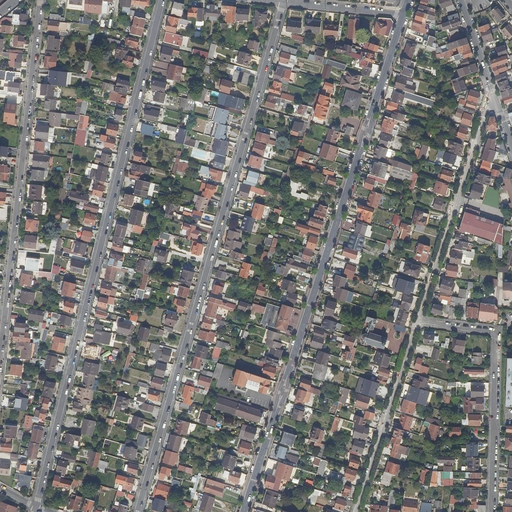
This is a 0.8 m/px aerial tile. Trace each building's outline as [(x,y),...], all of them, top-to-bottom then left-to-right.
[(452,5),(450,0),(438,0),(442,9),(446,7),(447,12),(456,8),(452,5)] [(181,16),(184,5),(174,3),(171,14),(181,16)] [(217,17),(218,11),(219,6),(207,5),(207,9),(206,12),(206,16),(207,16),(217,17)] [(504,17),(496,6),(491,10),(496,16),(495,17),(499,22),(504,17)] [(235,23),(236,9),(236,8),(222,7),(222,12),(222,15),(227,15),(226,22),(235,23)] [(197,17),(197,9),(193,9),(193,8),(189,8),(188,16),(197,17)] [(248,20),(249,12),(247,12),(247,10),(236,9),(235,23),(243,23),(243,20),(248,20)] [(266,23),(267,11),(257,10),(256,27),(258,28),(261,28),(261,23),(264,23),(266,23)] [(425,18),(423,17),(424,14),(422,13),(418,12),(415,20),(422,22),(422,20),(423,19),(424,20),(425,18)] [(64,22),(65,18),(61,17),(61,16),(59,16),(59,15),(50,14),(49,20),(59,21),(64,22)] [(143,28),(145,19),(138,17),(135,17),(133,25),(143,28)] [(389,37),(393,23),(391,19),(382,18),(381,20),(380,20),(379,23),(385,25),(386,28),(384,36),(389,37)] [(320,33),(321,22),(312,21),(312,20),(306,19),(304,31),(320,33)] [(460,26),(458,19),(452,21),(449,22),(451,27),(450,28),(450,27),(448,27),(448,29),(457,27),(460,26)] [(424,29),(426,24),(423,23),(422,22),(415,20),(413,25),(421,28),(424,29)] [(66,32),(67,22),(64,22),(59,21),(59,22),(58,22),(54,22),(49,21),(48,30),(53,30),(54,30),(60,31),(66,32)] [(176,30),(178,24),(168,21),(168,25),(167,27),(166,30),(175,33),(176,32),(176,30)] [(300,33),(301,23),(291,22),(290,27),(288,27),(286,31),(300,33)] [(384,36),(386,28),(385,25),(379,23),(377,23),(374,33),(384,36)] [(338,36),(339,25),(324,24),(323,35),(338,36)] [(490,30),(488,24),(478,28),(480,33),(490,30)] [(511,34),(511,28),(508,24),(502,29),(509,38),(511,34)] [(141,37),(143,28),(133,25),(132,25),(130,34),(141,37)] [(425,34),(426,29),(424,29),(421,28),(413,25),(412,30),(420,33),(425,34)] [(459,33),(457,27),(448,29),(451,36),(453,35),(459,33)] [(493,40),(491,32),(498,30),(497,27),(490,30),(480,33),(484,43),(493,40)] [(181,44),(183,38),(180,37),(181,36),(167,32),(164,42),(178,45),(181,45),(181,44)] [(59,50),(60,40),(63,40),(64,37),(59,37),(50,35),(49,43),(48,43),(48,49),(52,49),(53,49),(54,50),(56,50),(59,50)] [(435,49),(435,41),(435,38),(430,36),(426,35),(425,38),(423,45),(427,46),(435,49)] [(26,43),(26,40),(24,40),(25,37),(14,36),(14,40),(18,40),(17,47),(23,47),(24,43),(26,43)] [(118,46),(119,41),(107,38),(105,43),(116,46),(118,46)] [(137,45),(139,40),(129,38),(128,43),(127,44),(127,45),(135,47),(135,46),(135,44),(137,45)] [(468,44),(466,38),(461,40),(455,42),(447,45),(449,51),(451,50),(457,48),(468,44)] [(256,51),(259,42),(251,39),(248,48),(256,51)] [(212,59),(216,45),(211,43),(209,53),(207,58),(212,59)] [(297,53),(298,49),(281,44),(279,51),(283,52),(292,54),(298,56),(299,53),(297,53)] [(377,52),(379,46),(370,44),(369,49),(377,52)] [(411,61),(414,49),(415,50),(417,46),(412,44),(412,45),(407,44),(403,58),(411,61)] [(470,50),(468,44),(457,48),(459,54),(460,53),(470,50)] [(351,52),(351,49),(352,47),(345,45),(344,48),(337,46),(336,52),(339,53),(339,52),(343,53),(343,54),(345,55),(350,57),(351,52)] [(125,56),(127,49),(118,46),(116,56),(124,58),(123,61),(123,63),(126,64),(132,65),(134,58),(125,56)] [(507,53),(504,46),(496,48),(499,56),(500,58),(506,56),(510,54),(510,53),(507,53)] [(170,62),(172,54),(179,55),(180,51),(164,47),(161,60),(170,62)] [(207,58),(209,53),(193,49),(192,54),(207,58)] [(323,58),(324,56),(325,51),(318,49),(317,53),(316,55),(315,55),(310,53),(309,59),(322,63),(323,58)] [(453,55),(451,50),(449,51),(441,53),(435,55),(436,59),(444,56),(444,57),(443,58),(443,59),(453,55)] [(472,56),(470,50),(460,53),(462,59),(467,58),(472,56)] [(249,61),(250,59),(251,59),(252,55),(241,52),(239,64),(248,66),(249,61)] [(288,64),(290,58),(295,60),(296,56),(282,52),(279,62),(287,64),(288,64)] [(364,57),(354,53),(351,52),(350,57),(361,60),(363,61),(364,57)] [(21,73),(22,63),(23,54),(22,54),(12,53),(11,53),(10,53),(10,57),(13,57),(12,61),(9,61),(9,67),(14,68),(13,72),(21,73)] [(373,58),(374,55),(366,53),(364,57),(363,61),(365,62),(366,60),(373,63),(375,59),(373,58)] [(55,68),(57,57),(53,56),(53,57),(45,57),(45,58),(45,59),(45,62),(44,67),(55,68)] [(508,62),(506,56),(500,58),(498,58),(490,61),(492,68),(505,63),(508,62)] [(409,66),(410,62),(411,61),(403,58),(400,66),(404,67),(408,69),(409,66)] [(469,65),(469,63),(468,62),(467,58),(462,59),(460,60),(461,63),(461,65),(462,68),(469,65)] [(346,65),(328,59),(326,64),(339,69),(344,70),(346,65)] [(369,76),(373,64),(365,62),(363,61),(361,60),(359,66),(363,67),(365,68),(363,74),(369,76)] [(293,67),(293,65),(288,64),(287,64),(279,62),(278,66),(282,67),(289,69),(292,70),(293,67)] [(478,71),(475,63),(469,65),(462,68),(458,70),(461,77),(462,77),(473,73),(478,71)] [(507,70),(506,66),(505,63),(492,68),(495,75),(507,70)] [(182,75),(184,67),(170,64),(170,67),(168,66),(167,71),(182,75)] [(290,78),(291,71),(286,70),(279,67),(278,71),(277,73),(275,72),(274,77),(275,77),(274,81),(282,83),(282,79),(289,81),(290,78)] [(411,78),(414,70),(408,69),(404,67),(403,71),(401,71),(400,74),(408,77),(411,78)] [(20,77),(21,73),(13,72),(6,71),(5,81),(14,82),(14,78),(15,78),(16,78),(16,76),(20,77)] [(180,82),(182,75),(167,71),(166,75),(168,75),(167,78),(180,82)] [(247,85),(250,74),(240,71),(239,71),(238,71),(233,72),(231,80),(247,85)] [(359,85),(362,76),(345,71),(340,85),(344,86),(359,91),(360,86),(359,85)] [(507,80),(506,77),(504,74),(496,77),(498,83),(507,80)] [(467,91),(463,81),(462,77),(461,77),(452,80),(457,95),(467,91)] [(413,86),(414,83),(398,78),(395,87),(404,90),(404,91),(406,92),(413,94),(416,88),(413,86)] [(128,88),(130,82),(119,79),(117,87),(120,87),(123,88),(128,89),(128,88)] [(164,93),(166,84),(154,80),(151,90),(157,91),(164,93)] [(230,92),(232,83),(223,80),(222,81),(221,86),(219,91),(229,93),(230,92)] [(509,88),(507,80),(498,83),(500,91),(509,88)] [(278,94),(281,84),(274,82),(273,87),(271,87),(270,91),(278,94)] [(330,97),(334,85),(326,82),(324,87),(325,87),(327,88),(325,96),(330,97)] [(18,92),(19,84),(11,83),(10,88),(4,87),(4,91),(10,91),(10,95),(18,96),(18,92)] [(128,89),(123,88),(120,87),(117,87),(116,86),(117,85),(107,83),(105,90),(110,91),(119,93),(125,95),(126,95),(128,89)] [(54,92),(54,91),(54,85),(42,84),(41,95),(56,97),(57,92),(56,92),(54,92)] [(480,98),(478,98),(479,96),(480,93),(484,95),(484,91),(483,86),(470,90),(469,92),(467,100),(467,101),(476,104),(477,102),(478,100),(479,100),(480,98)] [(511,95),(511,86),(509,88),(500,91),(503,99),(511,95)] [(356,110),(361,95),(347,90),(342,105),(356,110)] [(164,101),(165,98),(166,94),(164,93),(157,91),(156,92),(156,96),(155,96),(154,97),(153,99),(154,99),(155,99),(154,101),(158,101),(160,102),(164,103),(164,101)] [(401,106),(404,96),(394,93),(391,102),(398,105),(401,106)] [(124,104),(126,99),(124,98),(125,96),(119,94),(117,102),(124,104)] [(204,103),(205,97),(197,94),(197,96),(196,101),(204,103)] [(329,105),(328,104),(329,101),(330,97),(325,96),(322,95),(321,94),(316,109),(318,110),(318,112),(320,113),(324,114),(326,115),(329,105)] [(241,105),(242,99),(229,95),(228,95),(226,100),(224,100),(222,105),(241,110),(242,105),(241,105)] [(291,101),(287,100),(280,98),(270,95),(269,97),(268,98),(265,106),(274,108),(276,103),(280,105),(290,107),(291,101)] [(511,101),(511,95),(503,99),(505,104),(511,101)] [(193,111),(196,101),(188,99),(183,98),(180,108),(193,111)] [(55,110),(56,100),(46,99),(45,109),(55,110)] [(85,116),(88,101),(82,99),(82,103),(81,107),(80,111),(80,113),(80,114),(84,115),(85,116)] [(429,109),(430,105),(424,103),(425,101),(423,100),(420,106),(429,109)] [(396,111),(398,105),(391,102),(389,102),(386,110),(393,112),(396,113),(396,111)] [(15,119),(17,105),(6,104),(4,121),(8,122),(15,123),(15,119)] [(305,114),(308,106),(300,104),(298,114),(303,115),(302,120),(305,121),(308,122),(310,116),(305,114)] [(157,121),(160,108),(148,105),(144,118),(157,121)] [(225,125),(229,111),(216,107),(212,122),(225,125)] [(461,118),(464,111),(458,109),(455,117),(461,118)] [(59,127),(61,113),(50,112),(49,121),(48,126),(59,127)] [(402,122),(404,115),(398,113),(396,113),(393,112),(391,119),(398,121),(399,121),(402,122)] [(469,125),(472,116),(464,114),(461,123),(469,125)] [(397,122),(398,121),(391,119),(385,117),(384,122),(396,126),(397,123),(397,122)] [(498,129),(494,117),(490,117),(486,129),(492,131),(498,129)] [(299,137),(302,127),(303,128),(305,121),(302,120),(295,118),(291,134),(299,137)] [(224,134),(226,126),(225,125),(212,122),(211,121),(208,136),(217,138),(224,141),(226,135),(224,134)] [(397,131),(398,126),(396,126),(384,122),(382,126),(397,131)] [(116,136),(119,126),(109,124),(109,126),(108,128),(107,134),(109,134),(111,135),(116,136)] [(151,136),(153,127),(142,124),(140,133),(151,136)] [(48,138),(49,127),(38,125),(37,129),(37,133),(36,141),(45,142),(47,142),(48,138)] [(351,136),(354,128),(346,125),(344,134),(351,136)] [(398,132),(397,131),(382,126),(381,131),(386,133),(393,135),(397,136),(398,132)] [(466,136),(466,134),(468,130),(460,128),(459,128),(457,137),(465,140),(466,136)] [(83,141),(85,131),(84,130),(78,129),(77,129),(76,131),(75,139),(74,144),(82,146),(83,141)] [(184,144),(188,130),(181,129),(179,133),(182,134),(180,143),(184,144)] [(335,137),(337,131),(329,129),(325,140),(333,143),(335,137)] [(276,142),(269,139),(270,135),(258,132),(255,141),(275,146),(276,142)] [(116,140),(107,138),(107,136),(101,135),(99,141),(106,143),(105,146),(113,149),(116,140)] [(391,142),(392,140),(389,138),(389,137),(382,135),(381,138),(380,142),(379,145),(386,148),(388,141),(391,142)] [(225,149),(227,142),(224,141),(217,138),(213,151),(226,154),(227,149),(225,149)] [(494,151),(496,138),(492,139),(489,138),(486,148),(494,151)] [(460,153),(462,147),(463,145),(461,145),(462,142),(457,140),(453,139),(452,142),(450,148),(449,152),(460,155),(460,153)] [(44,151),(45,142),(36,141),(35,150),(44,151)] [(263,156),(266,146),(255,143),(252,153),(263,156)] [(336,153),(338,147),(324,143),(319,157),(333,161),(335,155),(333,155),(334,152),(336,153)] [(8,154),(8,151),(8,147),(0,146),(0,156),(7,157),(8,154)] [(384,156),(386,151),(378,148),(375,158),(383,161),(384,156)] [(497,158),(498,152),(494,151),(486,148),(482,160),(484,160),(490,163),(492,163),(494,157),(497,158)] [(301,163),(302,160),(303,160),(304,158),(309,159),(310,154),(300,150),(299,153),(295,165),(298,166),(306,169),(307,165),(301,163)] [(146,158),(141,157),(142,156),(143,153),(136,151),(134,160),(145,163),(145,162),(146,158)] [(222,169),(225,160),(231,161),(232,158),(225,156),(212,153),(211,152),(209,157),(214,158),(212,163),(211,162),(210,165),(222,169)] [(48,168),(49,156),(34,154),(34,159),(32,159),(32,161),(33,161),(33,169),(34,169),(42,170),(42,167),(48,168)] [(109,165),(110,161),(112,156),(103,154),(102,159),(96,158),(95,162),(101,163),(100,166),(108,168),(109,165)] [(459,163),(461,159),(455,157),(456,155),(452,154),(450,158),(450,160),(449,159),(448,162),(456,165),(457,162),(459,163)] [(259,169),(262,158),(251,155),(249,166),(259,169)] [(9,168),(9,165),(10,166),(11,158),(7,157),(0,156),(0,159),(0,167),(0,170),(0,172),(1,172),(9,173),(10,168),(9,168)] [(413,167),(390,159),(388,165),(392,166),(407,171),(411,172),(413,167)] [(387,180),(392,166),(388,165),(385,164),(374,160),(372,165),(370,165),(368,170),(370,171),(372,171),(370,175),(374,176),(382,179),(387,180)] [(490,173),(490,163),(484,160),(480,170),(490,173)] [(185,173),(188,164),(180,162),(178,171),(181,172),(185,173)] [(140,170),(141,168),(141,166),(132,164),(131,167),(132,167),(132,170),(140,172),(140,170)] [(107,175),(107,173),(108,168),(100,166),(100,165),(98,170),(92,169),(89,178),(90,179),(96,180),(96,179),(105,182),(107,175)] [(291,179),(293,171),(294,167),(289,166),(287,174),(283,173),(281,179),(285,180),(290,182),(291,179)] [(408,187),(412,177),(413,174),(413,173),(411,172),(407,171),(392,166),(387,180),(387,181),(396,183),(402,185),(408,187)] [(46,178),(47,171),(42,170),(34,169),(33,175),(32,175),(31,180),(42,181),(43,178),(46,178)] [(220,181),(223,172),(211,169),(209,173),(212,174),(211,178),(220,181)] [(139,179),(140,175),(139,174),(139,173),(140,172),(132,170),(132,172),(131,172),(130,177),(139,179)] [(450,182),(453,173),(443,170),(441,176),(441,177),(440,178),(443,179),(450,182)] [(256,182),(259,174),(249,171),(246,181),(244,180),(243,184),(255,187),(256,182)] [(8,182),(9,173),(1,172),(0,181),(0,183),(5,184),(6,184),(6,182),(8,182)] [(413,189),(418,175),(414,173),(414,174),(413,174),(412,177),(408,187),(413,189)] [(488,186),(491,177),(478,173),(475,181),(475,182),(488,186)] [(334,185),(336,180),(330,178),(330,176),(327,175),(326,177),(325,181),(324,183),(329,185),(330,184),(334,185)] [(386,185),(387,181),(387,180),(382,179),(374,176),(370,175),(369,175),(368,175),(364,187),(372,190),(373,186),(376,187),(378,183),(386,185)] [(511,195),(511,179),(504,178),(503,178),(506,185),(503,186),(505,191),(508,191),(509,195),(511,195)] [(101,197),(105,182),(96,180),(90,179),(89,183),(95,184),(92,193),(89,192),(88,194),(92,195),(92,194),(101,197)] [(147,197),(150,183),(139,180),(135,194),(147,197)] [(287,192),(290,182),(285,180),(281,194),(286,196),(287,194),(287,192)] [(444,196),(448,184),(442,183),(437,181),(433,192),(444,196)] [(296,193),(299,184),(293,182),(293,184),(291,183),(288,191),(296,193)] [(39,193),(40,191),(42,191),(42,190),(42,188),(40,188),(40,186),(31,184),(29,198),(36,198),(36,197),(35,197),(35,192),(37,193),(39,193)] [(210,199),(212,191),(215,192),(217,187),(206,184),(203,192),(201,192),(200,196),(209,199),(210,199)] [(264,190),(262,189),(255,187),(243,184),(243,186),(250,188),(250,190),(263,194),(264,190)] [(479,199),(483,187),(474,184),(469,196),(479,199)] [(247,198),(250,190),(250,188),(243,186),(240,196),(247,198)] [(87,203),(89,198),(83,197),(84,195),(80,194),(79,196),(77,195),(76,195),(76,192),(70,190),(70,192),(69,194),(71,195),(70,199),(72,200),(80,202),(85,203),(87,203)] [(378,209),(383,195),(372,191),(367,206),(378,209)] [(132,206),(135,196),(125,194),(123,204),(132,206)] [(205,209),(206,205),(207,205),(209,199),(200,196),(199,196),(194,210),(197,211),(203,213),(204,213),(205,209)] [(444,209),(445,205),(443,204),(443,203),(443,202),(436,200),(433,207),(441,210),(441,209),(444,209)] [(46,215),(46,207),(47,203),(34,201),(33,213),(42,214),(46,215)] [(98,212),(99,207),(85,203),(84,206),(84,208),(86,209),(91,210),(95,211),(98,212)] [(260,220),(264,205),(255,203),(251,217),(255,218),(260,220)] [(327,211),(328,207),(320,205),(319,209),(317,208),(316,210),(319,211),(326,213),(326,211),(327,211)] [(364,220),(368,208),(362,207),(359,205),(359,207),(358,211),(360,212),(360,214),(358,214),(357,217),(358,218),(364,220)] [(195,218),(197,211),(194,210),(183,207),(181,214),(195,218)] [(500,223),(478,216),(479,212),(466,208),(459,231),(467,234),(468,232),(494,241),(499,225),(500,223)] [(140,226),(144,212),(133,209),(129,224),(133,225),(139,226),(140,226)] [(171,219),(173,212),(171,211),(167,210),(166,213),(164,217),(171,219)] [(325,218),(326,214),(326,213),(319,211),(316,210),(314,218),(324,222),(325,218)] [(201,220),(203,213),(197,211),(195,218),(201,220)] [(424,227),(428,216),(428,214),(415,211),(412,223),(417,225),(418,225),(420,226),(424,227)] [(94,225),(97,216),(87,213),(85,219),(87,219),(90,220),(89,224),(94,225)] [(251,233),(255,218),(251,217),(245,215),(241,230),(251,233)] [(321,229),(324,222),(314,218),(311,217),(310,221),(309,225),(321,229)] [(33,231),(34,220),(27,219),(27,221),(26,230),(33,231)] [(364,236),(367,225),(359,222),(357,221),(356,225),(357,226),(355,233),(364,236)] [(197,239),(199,231),(195,230),(196,226),(184,223),(184,224),(183,229),(188,230),(186,235),(192,237),(197,239)] [(406,241),(411,226),(407,225),(405,224),(402,223),(399,231),(402,232),(399,239),(406,241)] [(125,238),(127,227),(117,224),(115,236),(124,238),(125,238)] [(502,244),(503,230),(503,226),(499,225),(494,241),(502,244)] [(90,242),(93,233),(83,230),(83,233),(82,236),(81,239),(90,242)] [(237,241),(239,234),(240,232),(233,230),(232,230),(231,234),(229,233),(226,241),(238,245),(239,242),(237,241)] [(169,241),(171,234),(161,231),(159,238),(169,241)] [(359,252),(364,238),(352,234),(348,248),(352,249),(359,252)] [(467,239),(467,238),(463,237),(463,235),(461,234),(460,236),(456,235),(455,240),(457,240),(466,242),(467,239)] [(36,248),(37,237),(25,236),(24,247),(36,248)] [(56,246),(58,238),(58,236),(52,236),(51,244),(49,252),(50,252),(50,253),(54,254),(55,253),(55,249),(56,246)] [(122,245),(124,238),(115,236),(113,243),(122,245)] [(315,246),(317,240),(318,239),(310,236),(309,239),(308,238),(307,240),(309,241),(308,244),(315,246)] [(63,251),(60,250),(62,239),(58,238),(58,240),(56,249),(55,249),(55,253),(62,255),(63,251)] [(466,251),(468,243),(467,243),(466,242),(457,240),(456,242),(459,243),(459,245),(458,247),(456,247),(455,249),(460,250),(466,251)] [(199,256),(201,248),(202,244),(193,241),(190,252),(192,253),(199,256)] [(236,252),(238,245),(226,241),(224,248),(230,250),(232,251),(236,252)] [(85,255),(87,244),(77,242),(74,252),(85,255)] [(122,252),(123,246),(114,244),(112,248),(116,249),(115,250),(122,252)] [(427,256),(430,247),(420,244),(417,252),(427,256)] [(163,262),(167,249),(166,249),(157,246),(155,253),(154,256),(158,257),(158,260),(163,262)] [(354,256),(354,255),(351,254),(352,249),(348,248),(345,247),(344,250),(343,252),(342,255),(354,259),(355,256),(354,256)] [(309,264),(312,252),(304,250),(302,258),(296,256),(294,259),(301,261),(309,264)] [(240,261),(242,253),(239,253),(236,252),(232,251),(230,258),(240,261)] [(425,263),(427,256),(417,252),(415,259),(425,263)] [(121,268),(123,257),(112,254),(110,261),(109,265),(116,267),(121,268)] [(150,273),(152,265),(153,260),(147,259),(145,268),(144,272),(143,274),(149,275),(150,273)] [(82,274),(85,264),(73,260),(70,271),(82,274)] [(417,278),(420,268),(401,261),(398,272),(409,276),(417,278)] [(247,278),(249,270),(251,264),(243,262),(239,276),(247,278)] [(305,272),(307,267),(300,264),(293,262),(292,262),(290,267),(305,272)] [(58,275),(60,267),(54,265),(51,273),(54,274),(58,275)] [(286,276),(289,268),(282,265),(279,274),(286,276)] [(353,276),(356,267),(347,265),(343,278),(347,279),(362,284),(363,279),(353,276)] [(456,277),(458,267),(455,267),(448,265),(446,275),(456,277)] [(113,276),(115,270),(115,269),(111,268),(108,267),(108,268),(105,279),(112,281),(113,277),(113,276)] [(192,279),(194,272),(184,269),(183,274),(181,273),(180,276),(184,277),(189,278),(192,279)] [(225,279),(227,273),(225,272),(219,270),(218,273),(216,273),(215,276),(225,279)] [(51,276),(51,273),(46,272),(43,272),(38,271),(38,275),(47,276),(46,279),(50,280),(51,276)] [(31,285),(33,276),(22,273),(21,277),(21,279),(20,281),(19,285),(24,286),(24,284),(31,285)] [(146,286),(149,275),(143,274),(140,288),(143,289),(145,290),(146,286)] [(343,289),(347,279),(343,278),(336,276),(333,286),(343,289)] [(293,293),(295,286),(296,283),(284,279),(281,289),(293,293)] [(397,291),(409,295),(410,291),(411,289),(412,289),(413,284),(400,280),(398,286),(397,291)] [(449,294),(453,283),(443,280),(440,290),(449,294)] [(74,292),(74,288),(75,284),(65,282),(61,294),(72,297),(74,292)] [(113,298),(116,290),(111,288),(112,286),(103,283),(101,292),(108,294),(107,296),(113,298)] [(222,293),(224,288),(214,285),(212,293),(217,294),(218,292),(222,293)] [(263,295),(265,288),(260,286),(261,285),(259,285),(256,292),(256,293),(263,295)] [(187,298),(189,289),(180,286),(179,289),(171,286),(171,288),(167,287),(166,292),(175,295),(187,298)] [(142,302),(145,290),(138,289),(136,295),(139,296),(137,304),(141,305),(142,302)] [(33,304),(35,294),(23,291),(20,302),(33,304)] [(294,305),(297,295),(289,293),(286,302),(294,305)] [(409,312),(413,299),(404,296),(403,299),(403,301),(401,305),(393,302),(391,306),(395,307),(400,309),(409,312)] [(106,308),(108,299),(100,297),(98,306),(102,307),(105,308),(106,308)] [(226,303),(222,302),(222,301),(219,300),(220,299),(217,298),(217,299),(210,297),(209,301),(219,304),(225,306),(226,303)] [(460,306),(461,298),(460,298),(451,297),(450,301),(450,304),(460,306)] [(182,313),(186,301),(179,299),(177,305),(176,306),(178,307),(177,311),(182,313)] [(216,314),(218,307),(219,304),(209,301),(205,316),(214,318),(215,316),(216,314)] [(251,310),(252,305),(247,303),(241,301),(240,301),(238,309),(245,311),(246,309),(251,310)] [(73,313),(75,305),(75,304),(66,302),(66,303),(64,311),(73,313)] [(333,316),(337,305),(328,302),(325,313),(333,316)] [(264,314),(266,307),(258,305),(253,303),(252,305),(251,310),(255,312),(264,314)] [(289,322),(293,308),(283,304),(281,308),(267,303),(266,307),(264,314),(274,317),(289,322)] [(477,318),(478,305),(470,303),(469,307),(467,307),(466,317),(477,318)] [(497,320),(497,309),(497,308),(495,308),(495,305),(480,303),(478,320),(493,322),(493,320),(497,320)] [(440,315),(443,307),(434,304),(431,312),(440,315)] [(105,318),(107,313),(95,309),(95,311),(96,312),(95,315),(105,318)] [(404,327),(409,312),(400,309),(395,324),(404,327)] [(43,320),(44,312),(35,310),(33,321),(36,322),(40,322),(40,321),(39,321),(40,320),(41,320),(43,320)] [(70,321),(71,317),(60,314),(58,322),(71,326),(72,322),(70,321)] [(175,320),(177,315),(176,315),(174,314),(173,316),(169,314),(166,323),(174,326),(175,323),(176,323),(177,321),(175,320)] [(289,322),(274,317),(264,314),(261,323),(286,331),(289,322)] [(210,329),(213,320),(216,321),(215,322),(220,324),(221,323),(224,324),(225,322),(221,320),(214,318),(205,316),(202,327),(210,329)] [(373,330),(377,320),(374,319),(367,316),(365,321),(369,322),(368,324),(367,328),(371,330),(373,330)] [(339,333),(342,324),(337,323),(334,322),(331,321),(325,319),(322,328),(327,329),(336,332),(339,333)] [(24,332),(25,328),(25,324),(22,323),(15,322),(14,331),(15,331),(21,332),(24,332)] [(117,331),(132,335),(133,329),(134,328),(134,326),(132,325),(129,324),(126,323),(126,325),(123,324),(119,323),(117,331)] [(147,342),(150,330),(141,327),(138,339),(147,342)] [(384,350),(388,339),(386,338),(377,335),(370,333),(371,330),(367,328),(365,333),(365,334),(362,335),(361,338),(363,340),(362,344),(363,344),(363,345),(364,345),(365,345),(366,345),(366,344),(371,345),(384,350)] [(94,344),(97,345),(102,346),(109,348),(112,333),(98,330),(97,332),(94,344)] [(214,343),(217,333),(210,331),(209,333),(201,330),(198,338),(203,339),(214,343)] [(277,342),(280,334),(268,330),(266,337),(269,338),(267,345),(272,347),(280,350),(282,344),(277,342)] [(323,335),(324,333),(315,330),(314,335),(316,336),(326,339),(327,337),(323,335)] [(433,345),(434,336),(425,334),(425,335),(424,342),(424,343),(433,345)] [(353,347),(356,338),(346,335),(343,344),(353,347)] [(322,346),(323,343),(318,341),(319,339),(320,340),(321,339),(314,336),(313,338),(311,345),(313,346),(321,349),(322,346)] [(63,345),(64,343),(65,343),(66,340),(55,337),(53,344),(52,349),(62,351),(63,345)] [(448,349),(450,339),(446,338),(445,344),(442,344),(441,348),(448,349)] [(464,353),(466,341),(453,340),(452,351),(464,353)] [(20,341),(19,341),(18,347),(22,347),(22,350),(21,358),(30,360),(32,343),(30,342),(25,342),(20,341)] [(95,359),(97,348),(96,348),(88,346),(87,345),(84,356),(95,359)] [(205,359),(208,350),(208,348),(198,345),(195,356),(197,357),(201,358),(203,359),(205,359)] [(219,356),(221,348),(216,347),(214,346),(212,354),(219,356)] [(277,366),(282,350),(280,350),(272,347),(267,362),(266,361),(265,362),(266,363),(277,366)] [(353,358),(356,349),(354,348),(352,352),(350,351),(350,352),(346,351),(345,353),(344,356),(343,359),(352,362),(353,358)] [(169,361),(171,351),(164,349),(163,352),(158,351),(155,350),(155,352),(153,359),(156,360),(158,360),(158,358),(169,361)] [(437,361),(439,350),(434,349),(431,360),(437,361)] [(326,367),(330,355),(319,351),(315,363),(317,364),(326,367)] [(386,363),(389,355),(377,351),(375,357),(374,357),(373,359),(374,360),(373,364),(380,367),(387,369),(389,364),(386,363)] [(128,364),(131,355),(134,356),(135,354),(129,352),(125,364),(128,364)] [(481,363),(481,356),(481,352),(473,352),(473,355),(471,355),(471,363),(481,363)] [(55,370),(58,357),(48,355),(45,368),(55,370)] [(200,366),(201,362),(200,361),(196,360),(197,357),(195,356),(191,367),(195,368),(197,369),(201,370),(202,367),(200,366)] [(96,376),(99,366),(85,362),(83,373),(84,373),(95,375),(96,376)] [(218,379),(223,365),(217,362),(216,364),(213,374),(212,377),(218,379)] [(164,376),(167,366),(157,363),(155,371),(160,372),(160,375),(164,376)] [(21,376),(22,366),(12,364),(11,375),(21,376)] [(324,376),(327,367),(326,367),(317,364),(313,377),(322,381),(324,376)] [(273,378),(276,369),(271,368),(270,369),(268,368),(269,367),(267,366),(266,368),(265,367),(265,368),(264,368),(263,369),(262,370),(263,372),(264,372),(263,373),(269,375),(268,376),(273,378)] [(388,377),(390,371),(380,368),(378,374),(382,376),(387,377),(388,377)] [(269,385),(270,380),(253,374),(237,369),(232,383),(240,386),(249,389),(257,392),(265,394),(267,389),(269,385)] [(91,390),(95,375),(84,373),(83,377),(84,377),(84,378),(82,388),(89,389),(91,390)] [(418,383),(420,379),(424,380),(426,375),(421,373),(421,375),(413,373),(410,383),(418,385),(418,383)] [(387,382),(388,380),(386,379),(387,377),(382,376),(378,374),(376,374),(376,376),(378,377),(376,381),(385,384),(387,381),(387,382)] [(209,387),(211,379),(200,376),(197,386),(202,387),(203,385),(209,387)] [(160,390),(163,380),(153,377),(152,382),(151,384),(151,387),(152,387),(160,390)] [(360,393),(364,381),(374,384),(373,389),(375,390),(373,397),(375,398),(376,394),(379,395),(382,389),(378,387),(379,384),(375,382),(371,381),(364,379),(361,378),(360,377),(358,383),(355,392),(360,393)] [(310,387),(312,382),(302,379),(299,389),(306,392),(307,389),(309,389),(310,387)] [(52,398),(55,384),(46,381),(45,385),(44,385),(44,387),(44,388),(45,388),(43,396),(52,398)] [(375,390),(373,389),(374,384),(364,381),(360,393),(373,397),(375,390)] [(30,392),(26,391),(27,386),(27,385),(23,384),(21,384),(21,387),(22,387),(20,395),(29,397),(30,393),(30,392)] [(189,401),(192,392),(192,391),(195,391),(197,392),(198,390),(197,388),(193,387),(185,385),(182,397),(185,398),(183,403),(189,405),(191,406),(192,402),(189,401)] [(484,397),(484,385),(479,385),(478,385),(473,385),(472,397),(484,397)] [(425,406),(430,392),(419,388),(417,388),(411,386),(407,400),(415,403),(417,404),(425,406)] [(87,400),(89,389),(82,388),(79,387),(76,397),(78,398),(77,402),(84,403),(89,405),(90,401),(87,400)] [(307,396),(308,394),(308,392),(306,392),(299,389),(295,400),(303,402),(305,396),(305,397),(306,395),(307,396)] [(157,401),(160,392),(152,390),(151,390),(148,398),(157,401)] [(316,395),(312,394),(308,392),(308,394),(310,395),(310,394),(312,395),(311,397),(310,399),(314,401),(316,395)] [(229,397),(216,393),(215,396),(219,398),(228,401),(229,397)] [(126,409),(127,404),(121,402),(122,399),(123,397),(117,395),(114,405),(113,410),(119,412),(120,407),(126,409)] [(367,409),(370,399),(361,396),(358,406),(367,409)] [(47,408),(48,405),(49,402),(50,399),(42,397),(40,402),(44,403),(43,407),(47,408)] [(483,409),(483,399),(476,399),(476,398),(465,397),(465,408),(463,408),(463,412),(471,413),(472,404),(476,404),(476,409),(483,409)] [(236,415),(239,404),(228,401),(219,398),(216,406),(215,408),(236,415)] [(27,409),(28,403),(28,400),(20,399),(19,401),(19,403),(17,403),(9,402),(8,407),(18,409),(18,408),(27,409)] [(214,405),(215,401),(209,399),(207,407),(215,410),(215,408),(216,406),(214,405)] [(413,410),(415,403),(407,400),(404,399),(401,411),(412,414),(413,410)] [(82,411),(84,403),(77,402),(75,401),(73,410),(82,411)] [(151,413),(153,406),(149,405),(144,403),(142,410),(151,413)] [(246,418),(250,408),(239,404),(236,415),(246,418)] [(263,416),(262,415),(263,412),(258,410),(251,408),(250,408),(246,418),(260,423),(261,420),(262,420),(263,416)] [(300,421),(304,410),(295,408),(292,419),(300,421)] [(372,420),(375,413),(366,411),(365,414),(365,416),(364,418),(366,419),(372,420)] [(209,419),(210,415),(202,412),(199,422),(215,427),(217,422),(209,419)] [(38,423),(39,418),(36,417),(26,415),(25,423),(25,424),(24,424),(24,428),(26,429),(27,426),(28,424),(31,425),(32,425),(33,421),(38,423)] [(364,426),(366,419),(364,418),(363,417),(355,415),(353,422),(364,426)] [(409,431),(413,418),(402,415),(399,423),(400,424),(399,428),(409,431)] [(480,426),(480,416),(468,415),(468,425),(480,426)] [(141,430),(145,419),(134,416),(131,427),(141,430)] [(441,422),(427,418),(425,422),(431,424),(440,427),(441,423),(441,422)] [(92,436),(95,421),(84,419),(82,428),(82,432),(81,434),(92,436)] [(191,430),(193,423),(178,419),(176,424),(174,431),(185,435),(187,430),(189,431),(191,430)] [(440,427),(431,424),(430,427),(426,438),(438,442),(439,435),(440,427)] [(16,439),(17,426),(5,425),(5,429),(7,429),(6,438),(10,438),(16,439)] [(41,444),(45,427),(38,425),(35,425),(33,434),(31,442),(39,444),(41,444)] [(255,433),(256,429),(248,427),(246,433),(247,434),(246,437),(253,439),(255,435),(255,433)] [(320,443),(324,432),(320,431),(320,430),(314,428),(313,433),(312,435),(310,440),(320,443)] [(401,438),(403,433),(404,431),(395,428),(393,435),(401,438)] [(460,436),(461,428),(450,428),(450,436),(453,436),(453,438),(458,438),(458,436),(460,436)] [(290,449),(295,435),(290,434),(284,432),(279,446),(288,449),(290,449)] [(78,448),(81,436),(66,433),(65,441),(67,442),(66,446),(78,448)] [(143,450),(147,437),(140,434),(137,443),(126,439),(124,444),(127,445),(137,448),(143,450)] [(177,452),(182,437),(171,434),(167,450),(172,451),(177,452)] [(366,439),(361,437),(362,437),(354,434),(353,438),(366,442),(367,439),(366,439)] [(399,445),(401,438),(393,435),(391,442),(393,443),(394,444),(399,445)] [(12,451),(12,444),(10,444),(10,443),(10,438),(6,438),(4,437),(2,437),(1,450),(8,450),(12,451)] [(322,444),(320,443),(310,440),(308,439),(306,444),(307,445),(307,447),(309,448),(308,451),(313,453),(315,445),(321,447),(322,444)] [(364,446),(365,443),(352,439),(352,440),(354,441),(351,450),(362,454),(364,446)] [(248,454),(251,444),(242,441),(241,445),(240,447),(239,452),(248,455),(248,454)] [(38,452),(39,444),(31,442),(29,449),(29,450),(38,452)] [(477,458),(477,443),(467,442),(467,457),(477,458)] [(407,456),(409,448),(402,446),(399,445),(394,444),(393,447),(390,457),(399,460),(401,454),(407,456)] [(134,460),(137,448),(127,445),(124,457),(134,460)] [(284,461),(288,449),(279,446),(277,449),(276,449),(276,450),(277,450),(276,453),(275,457),(284,461)] [(321,459),(324,450),(321,449),(319,448),(315,457),(321,459)] [(37,459),(38,452),(29,450),(28,457),(37,459)] [(100,459),(101,453),(89,450),(88,457),(90,458),(88,464),(97,466),(99,458),(100,459)] [(173,465),(177,453),(166,450),(166,452),(165,455),(163,462),(173,465)] [(233,470),(237,457),(226,453),(222,466),(233,470)] [(356,471),(360,460),(351,457),(348,468),(356,471)] [(26,469),(27,462),(28,459),(22,458),(20,465),(20,466),(20,468),(19,471),(25,472),(26,470),(26,469)] [(323,473),(326,461),(321,459),(318,467),(316,474),(322,476),(323,473)] [(67,468),(68,467),(67,466),(68,463),(67,462),(59,460),(56,470),(57,471),(64,472),(65,473),(66,468),(67,468)] [(288,481),(293,467),(287,464),(279,462),(276,470),(274,476),(284,479),(288,481)] [(396,476),(399,466),(388,462),(384,472),(392,475),(396,476)] [(11,470),(12,464),(2,463),(1,465),(1,473),(11,474),(11,470)] [(136,473),(139,466),(128,463),(128,464),(126,464),(124,470),(136,473)] [(169,475),(171,469),(162,467),(161,471),(160,474),(159,478),(163,479),(165,475),(169,476),(169,475)] [(353,480),(356,471),(347,468),(344,477),(346,478),(346,479),(346,480),(352,482),(353,480)] [(423,485),(428,470),(422,468),(418,483),(420,484),(423,485)] [(238,483),(241,474),(232,470),(229,480),(232,481),(236,482),(238,483)] [(389,486),(392,475),(384,472),(383,477),(382,480),(381,483),(389,486)] [(29,488),(31,481),(31,478),(32,476),(15,473),(14,478),(19,479),(18,486),(29,488)] [(72,484),(73,482),(63,479),(64,476),(62,476),(61,476),(61,477),(56,475),(55,475),(53,485),(61,488),(62,486),(70,488),(72,484)] [(278,489),(280,482),(281,479),(269,475),(265,486),(278,491),(278,489)] [(131,491),(134,481),(132,481),(133,479),(129,478),(129,479),(124,477),(123,480),(126,481),(125,484),(123,483),(122,488),(131,491)] [(221,497),(225,484),(208,479),(204,491),(221,497)] [(285,492),(288,485),(280,482),(278,489),(285,492)] [(165,490),(166,486),(158,484),(155,494),(163,496),(164,493),(165,490)] [(306,502),(311,488),(306,486),(301,501),(306,502)] [(348,497),(351,487),(345,486),(345,488),(342,495),(348,497)] [(477,498),(477,488),(464,488),(464,498),(477,498)] [(316,503),(318,491),(311,489),(309,502),(316,503)] [(120,501),(123,492),(117,490),(114,499),(120,501)] [(277,500),(279,493),(268,490),(265,500),(264,504),(274,508),(277,500)] [(205,511),(210,511),(215,498),(204,495),(199,510),(205,511)] [(459,505),(460,500),(453,500),(453,496),(452,495),(450,495),(449,505),(453,505),(459,505)] [(92,506),(93,504),(94,501),(86,498),(82,510),(86,511),(90,511),(92,509),(92,506)] [(345,505),(346,501),(337,498),(334,507),(343,510),(345,507),(345,505)] [(78,510),(81,501),(76,499),(75,501),(73,500),(70,499),(68,506),(68,507),(78,510)] [(166,508),(169,501),(161,499),(159,506),(166,508)] [(386,511),(387,506),(388,501),(383,501),(383,507),(371,505),(371,511),(369,511),(386,511)] [(416,511),(418,503),(403,501),(402,511),(405,511),(416,511)] [(0,511),(15,511),(17,508),(2,502),(0,506),(0,511)]
